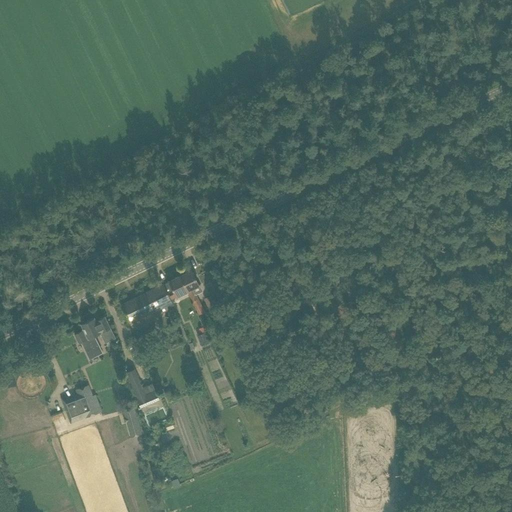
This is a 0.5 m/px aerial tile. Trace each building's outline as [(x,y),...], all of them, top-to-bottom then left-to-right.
[(190,271),(178,277),(186,292),(187,291),(199,315),(205,312),(196,294),(194,295),(192,296),(190,290),(197,287),(190,271)] [(178,277),(162,285),(169,300),(186,292),(178,277)] [(121,304),(126,313),(130,323),(171,304),(169,300),(162,285),(121,304)] [(217,307),(211,296),(205,299),(210,311),(217,307)] [(94,335),(98,334),(100,333),(105,342),(114,338),(109,326),(104,317),(95,321),(94,318),(81,324),(84,329),(74,334),(79,344),(81,343),(89,360),(103,353),(94,335)] [(200,335),(197,336),(201,346),(209,343),(205,333),(200,335)] [(146,394),(135,369),(126,373),(141,407),(160,399),(155,390),(146,394)] [(77,394),(62,401),(72,424),(103,411),(96,394),(93,395),(90,387),(77,392),(77,394)] [(127,422),(131,436),(131,437),(142,433),(134,405),(123,409),(125,417),(123,417),(125,423),(127,422)] [(54,424),(64,421),(62,413),(52,416),(54,424)]
